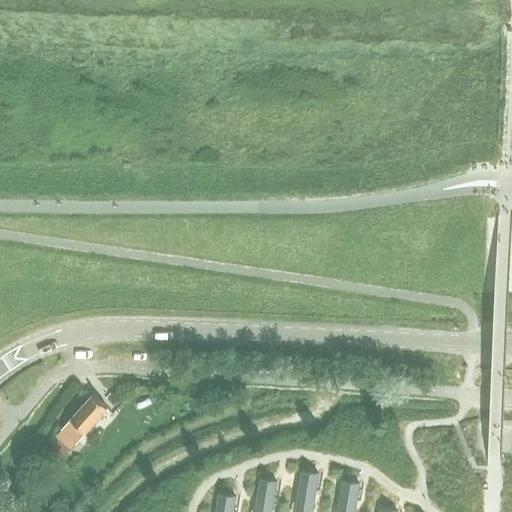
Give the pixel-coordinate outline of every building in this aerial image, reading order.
[(71,449),(99,417),(107,408),(91,395),(56,435),(71,449)] [(301,470),(295,507),(312,510),(318,473),(301,470)] [(259,478),(253,511),(270,511),(276,481),(259,478)] [(342,481),(337,511),(353,511),(358,483),(342,481)] [(218,493),(215,511),(232,511),(235,496),(218,493)] [(0,511),(25,511),(14,499),(0,510),(0,511)]
